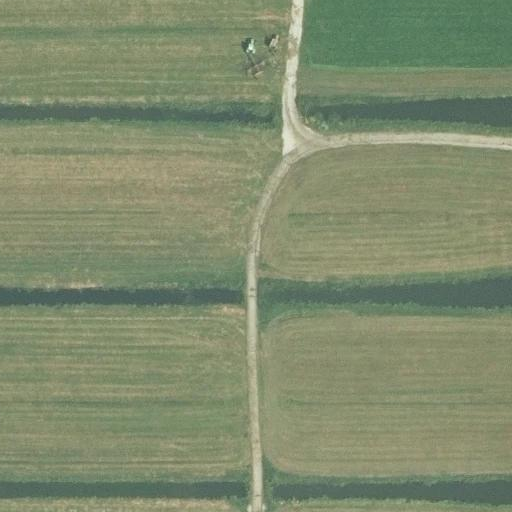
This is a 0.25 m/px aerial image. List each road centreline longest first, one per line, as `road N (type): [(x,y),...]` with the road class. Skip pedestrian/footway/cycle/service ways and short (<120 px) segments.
road 1 (track): [(511,144),(380,137),(326,143),(278,171),(249,251),(256,511)]
road 2 (track): [(298,0),(286,116),(300,152)]
